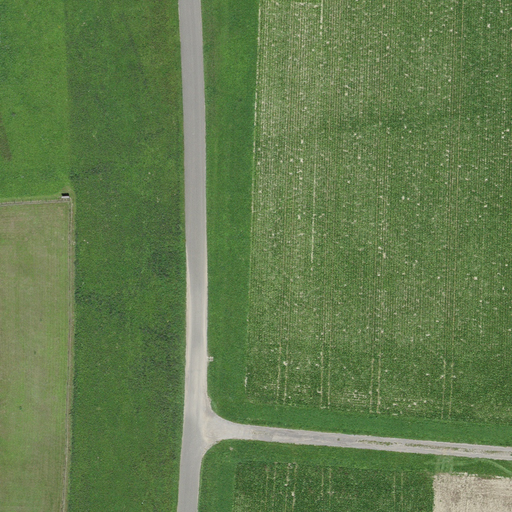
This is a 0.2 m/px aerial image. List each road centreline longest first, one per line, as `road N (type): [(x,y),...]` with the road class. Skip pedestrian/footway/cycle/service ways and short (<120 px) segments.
road 1 (unclassified): [(189,0),(197,241),(190,511)]
road 2 (track): [(511,455),(196,427)]
